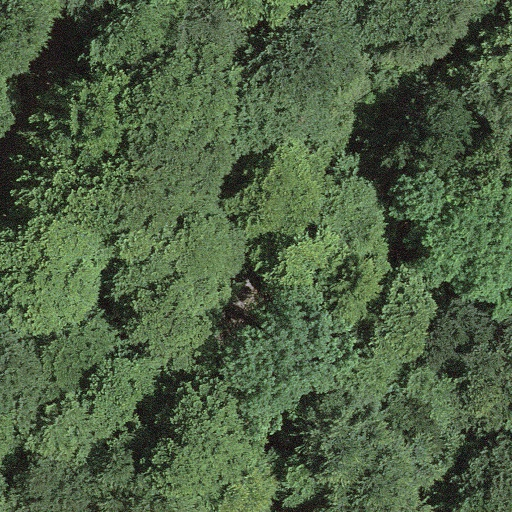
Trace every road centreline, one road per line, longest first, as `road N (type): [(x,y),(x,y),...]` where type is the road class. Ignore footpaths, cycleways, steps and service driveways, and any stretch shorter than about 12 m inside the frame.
road 1 (track): [(74,511),(102,462),(349,136),(495,0)]
road 2 (track): [(101,0),(0,172)]
